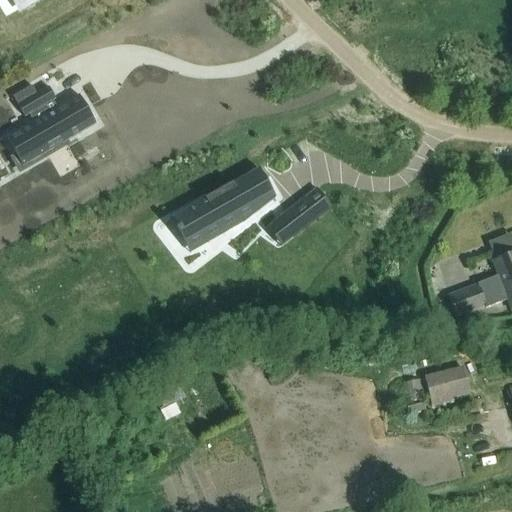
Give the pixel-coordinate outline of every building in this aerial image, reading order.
[(9,0),(18,16),(47,0),(9,0)] [(413,5),(386,31),(416,63),(443,37),(413,5)] [(28,117),(32,115),(34,118),(36,121),(8,137),(18,154),(12,157),(22,174),(74,145),(72,140),(99,125),(82,95),(60,107),(57,101),(60,99),(52,86),(20,104),(28,117)] [(365,180),(377,157),(340,139),(328,161),(365,180)] [(191,254),(242,225),(274,200),(257,171),(171,219),(191,254)] [(314,190),(265,228),(280,248),(329,211),(314,190)] [(511,313),(511,256),(492,264),(498,278),(478,286),(486,308),(507,300),(511,314),(511,313)] [(478,286),(448,297),(456,319),(486,308),(478,286)] [(463,368),(424,378),(431,407),(471,398),(463,368)] [(174,380),(154,391),(160,402),(164,409),(174,404),(184,399),(179,390),(174,380)] [(402,385),(406,404),(423,400),(420,381),(402,385)] [(407,406),(409,415),(425,411),(422,402),(407,406)] [(164,409),(159,412),(164,422),(179,415),(174,404),(164,409)] [(511,511),(511,492),(439,508),(440,511),(511,511)]
